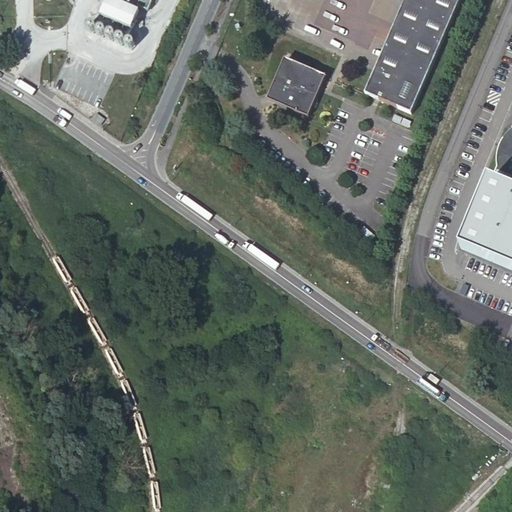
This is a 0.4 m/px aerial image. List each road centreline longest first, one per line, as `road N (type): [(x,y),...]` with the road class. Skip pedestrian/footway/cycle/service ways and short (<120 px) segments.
road 1 (tertiary): [(511,442),(134,169)]
road 2 (unclassified): [(134,169),(208,0)]
road 3 (tertiary): [(134,169),(0,78)]
